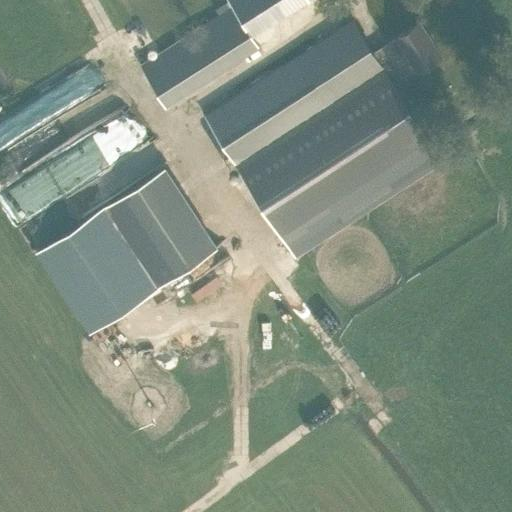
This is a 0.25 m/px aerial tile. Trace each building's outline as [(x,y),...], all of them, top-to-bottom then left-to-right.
[(230,0),(233,5),(141,65),(166,104),(258,43),(252,34),(303,0),(230,0)] [(280,231),(427,136),(387,72),(409,58),(418,72),(442,56),(419,21),(395,36),(396,37),(373,52),(352,19),(205,115),(280,231)] [(159,168),(36,248),(88,328),(211,248),(159,168)] [(40,235),(67,220),(61,210),(34,225),(40,235)] [(227,366),(239,382),(248,376),(236,359),(227,366)] [(206,363),(178,375),(205,437),(233,425),(206,363)]
